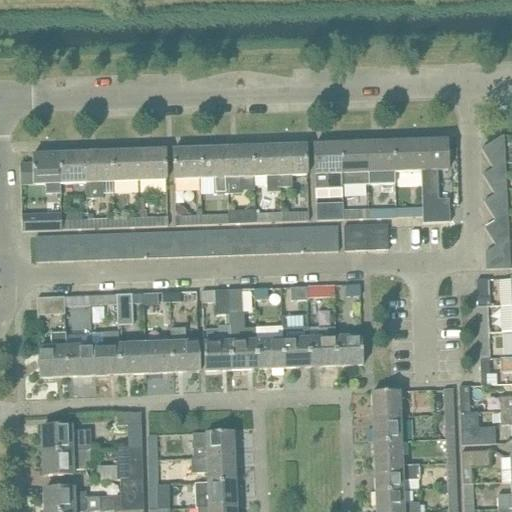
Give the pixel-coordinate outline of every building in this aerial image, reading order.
[(494,171),(500,167),(495,160),(505,154),(496,140),(481,150),(492,169),(494,171)] [(447,141),(419,142),(420,172),(421,186),(436,186),(436,171),(447,171),(447,141)] [(420,172),(419,142),(393,143),(394,172),(420,172)] [(394,172),(393,143),(366,144),(367,173),(394,172)] [(367,173),(366,144),(340,145),(341,189),(368,188),(367,173)] [(341,189),(340,145),(314,146),(315,192),(341,191),(341,189)] [(293,189),(293,177),(307,176),(306,146),(278,147),(279,189),(293,189)] [(279,189),(278,147),(252,148),(253,178),(266,178),(267,195),(280,195),(279,189)] [(252,148),(226,149),(228,197),(241,197),(240,179),(253,178),(252,148)] [(228,197),(226,149),(199,150),(200,180),(214,180),(214,198),(228,197)] [(200,180),(199,150),(173,151),(174,181),(200,180)] [(137,152),(138,182),(166,181),(165,151),(137,152)] [(137,152),(112,153),(113,183),(138,182),(137,152)] [(112,153),(85,154),(86,184),(86,199),(103,199),(103,183),(113,183),(112,153)] [(85,154),(59,155),(59,185),(86,184),(85,154)] [(59,185),(59,155),(32,156),(32,165),(20,166),(20,186),(44,185),(45,196),(59,195),(59,185)] [(494,171),(492,169),(482,176),(494,195),(495,197),(502,193),(496,183),(506,177),(500,167),(494,171)] [(436,186),(421,186),(422,207),(422,209),(422,218),(422,225),(440,224),(449,223),(449,217),(449,206),(448,200),(437,201),(436,186)] [(495,197),(494,195),(483,202),(495,222),(496,224),(505,218),(497,206),(507,200),(502,193),(495,197)] [(342,221),(343,211),(342,203),(316,204),(316,221),(342,221)] [(422,218),(422,209),(396,210),(396,219),(422,218)] [(369,210),(343,211),(342,221),(369,220),(369,210)] [(396,210),(369,210),(369,220),(396,219),(396,210)] [(307,214),(280,215),(281,224),(308,223),(307,214)] [(60,215),(34,216),(21,217),(22,233),(35,232),(60,231),(60,215)] [(87,230),(87,221),(61,222),(61,215),(60,215),(60,231),(87,230)] [(255,225),(255,215),(228,216),(228,226),(255,225)] [(281,224),(280,215),(255,215),(255,225),(281,224)] [(228,226),(228,216),(202,217),(202,226),(228,226)] [(202,226),(202,217),(175,218),(175,227),(202,226)] [(140,219),(140,229),(167,228),(167,218),(140,219)] [(496,224),(495,222),(484,229),(495,246),(498,250),(507,244),(498,230),(508,223),(505,218),(496,224)] [(140,229),(140,219),(113,220),(114,229),(140,229)] [(113,220),(87,221),(87,230),(114,229),(113,220)] [(366,252),(365,226),(343,227),(344,253),(366,252)] [(387,226),(365,226),(366,252),(388,251),(387,226)] [(313,228),(301,229),(302,254),(314,254),(313,228)] [(325,228),(313,228),(314,254),(326,253),(325,228)] [(325,228),(326,253),(338,253),(337,228),(325,228)] [(289,229),(277,230),(278,255),(290,255),(289,229)] [(302,254),(301,229),(289,229),(290,255),(302,254)] [(265,230),(252,231),(253,256),(265,256),(265,230)] [(278,255),(277,230),(265,230),(265,256),(278,255)] [(229,257),(228,231),(216,232),(217,257),(229,257)] [(241,256),(240,231),(228,231),(229,257),(241,256)] [(252,231),(240,231),(241,256),(253,256),(252,231)] [(192,232),(180,233),(181,259),(193,258),(192,232)] [(204,232),(192,232),(193,258),(205,258),(204,232)] [(216,232),(204,232),(205,258),(217,257),(216,232)] [(168,233),(156,234),(157,259),(169,259),(168,233)] [(180,233),(168,233),(169,259),(181,259),(180,233)] [(133,260),(132,234),(119,235),(120,261),(133,260)] [(145,260),(144,234),(132,234),(133,260),(145,260)] [(157,259),(156,234),(144,234),(145,260),(157,259)] [(108,261),(107,235),(95,236),(96,262),(108,261)] [(119,235),(107,235),(108,261),(120,261),(119,235)] [(84,262),(83,236),(71,237),(72,262),(84,262)] [(96,262),(95,236),(83,236),(84,262),(96,262)] [(60,263),(59,237),(47,238),(48,263),(60,263)] [(72,262),(71,237),(59,237),(60,263),(72,262)] [(48,263),(47,238),(35,238),(36,264),(48,263)] [(498,250),(495,246),(485,253),(486,271),(510,270),(499,253),(509,247),(507,244),(498,250)] [(477,308),(486,307),(490,307),(489,281),(476,281),(477,308)] [(360,297),(359,286),(346,287),(346,298),(360,297)] [(307,299),(306,288),(279,289),(280,301),(307,299)] [(320,288),(306,288),(307,299),(320,299),(320,288)] [(253,291),(253,302),(268,301),(267,290),(253,291)] [(253,302),(253,291),(227,292),(228,314),(242,313),(242,302),(253,302)] [(228,314),(227,292),(201,293),(201,304),(215,303),(215,315),(228,314)] [(196,293),(168,294),(169,299),(169,303),(196,302),(196,293)] [(157,294),(142,295),(143,304),(143,307),(157,307),(157,294)] [(143,304),(142,295),(116,296),(116,306),(117,320),(133,320),(132,305),(143,304)] [(116,306),(116,296),(89,297),(90,307),(116,306)] [(90,307),(89,297),(63,298),(64,313),(64,308),(90,307)] [(64,313),(63,298),(36,299),(37,315),(64,313)] [(511,306),(511,307),(501,307),(502,334),(511,333),(511,306)] [(490,307),(486,307),(477,308),(478,334),(488,334),(486,308),(490,307)] [(215,315),(216,343),(203,344),(204,373),(230,371),(229,343),(228,314),(215,315)] [(229,343),(230,371),(256,370),(255,342),(255,331),(243,332),(242,318),(228,319),(229,343)] [(309,368),(308,340),(308,328),(281,329),(281,341),(282,369),(309,368)] [(198,344),(186,344),(185,330),(170,330),(171,345),(172,374),(199,373),(198,344)] [(104,334),(105,347),(91,347),(92,377),(119,376),(118,347),(118,333),(104,334)] [(66,378),(65,348),(65,334),(50,335),(51,349),(38,349),(40,379),(66,378)] [(489,360),(488,334),(478,334),(479,360),(489,360)] [(334,339),(335,367),(363,366),(361,338),(334,339)] [(334,339),(308,340),(309,368),(335,367),(334,339)] [(282,369),(281,341),(255,342),(256,370),(282,369)] [(171,345),(144,346),(146,375),(172,374),(171,345)] [(144,346),(118,347),(119,376),(146,375),(144,346)] [(91,347),(65,348),(66,378),(92,377),(91,347)] [(511,359),(501,360),(501,373),(511,372),(511,359)] [(490,387),(489,360),(479,360),(481,387),(490,387)] [(460,415),(477,414),(477,413),(469,411),(468,387),(459,388),(460,415)] [(445,416),(454,416),(453,391),(444,391),(445,416)] [(372,420),(400,419),(399,393),(371,394),(372,420)] [(511,399),(500,400),(501,413),(511,412),(511,399)] [(511,412),(501,413),(501,429),(511,429),(511,412)] [(141,450),(141,426),(141,414),(117,415),(117,427),(132,426),(132,450),(141,450)] [(478,429),(477,414),(460,415),(461,447),(495,445),(494,428),(478,429)] [(455,440),(454,416),(445,416),(447,441),(455,440)] [(400,419),(372,420),(373,444),(401,443),(400,419)] [(42,453),(90,451),(89,438),(79,439),(79,442),(71,442),(71,428),(41,429),(42,453)] [(206,460),(234,459),(233,433),(205,434),(206,460)] [(148,462),(158,461),(158,437),(148,437),(148,462)] [(456,465),(455,440),(447,441),(448,465),(456,465)] [(402,467),(401,443),(373,444),(374,469),(402,467)] [(141,450),(132,450),(115,451),(116,481),(120,481),(142,480),(141,450)] [(90,465),(90,451),(42,453),(43,477),(72,476),(72,471),(85,470),(85,465),(90,465)] [(463,486),(472,486),(472,485),(490,485),(489,452),(461,453),(463,486)] [(511,456),(510,457),(510,471),(501,472),(501,485),(511,484),(511,456)] [(234,459),(206,460),(207,484),(235,483),(234,459)] [(158,486),(158,461),(148,462),(149,486),(158,486)] [(457,490),(456,465),(448,465),(449,490),(457,490)] [(419,467),(402,467),(374,469),(375,494),(403,492),(402,482),(420,481),(419,467)] [(142,480),(120,481),(121,511),(117,511),(142,511),(142,480)] [(235,483),(207,484),(193,485),(194,509),(197,509),(236,507),(235,483)] [(511,484),(511,497),(497,498),(498,511),(511,510),(511,484)] [(158,486),(149,486),(149,511),(159,510),(158,486)] [(472,486),(463,486),(464,511),(473,511),(472,486)] [(84,493),(73,494),(73,489),(44,490),(44,511),(98,511),(98,498),(85,499),(84,493)] [(457,511),(457,490),(449,490),(449,511),(457,511)] [(403,504),(403,492),(375,494),(375,511),(419,511),(419,504),(403,504)]
